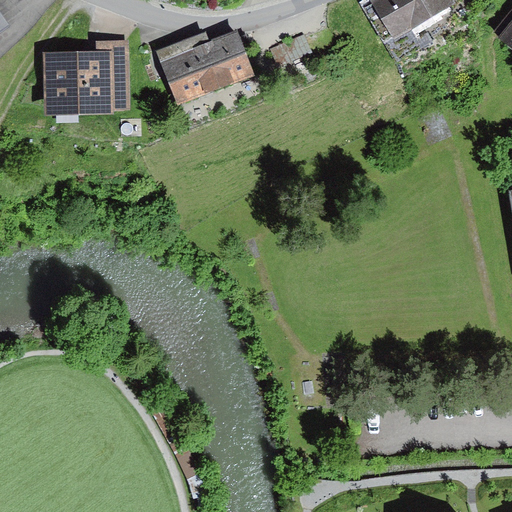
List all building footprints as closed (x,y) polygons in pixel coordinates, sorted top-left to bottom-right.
[(452,0),(390,0),(373,11),(393,46),(457,9),(452,0)] [(0,10),(0,33),(11,25),(0,10)] [(511,27),(502,41),(511,47),(511,27)] [(304,35),(269,50),(277,68),(311,53),(304,35)] [(208,40),(165,55),(184,107),(255,81),(240,39),(211,50),(208,40)] [(96,55),(45,58),(48,121),(136,116),(132,40),(95,42),(96,55)]
